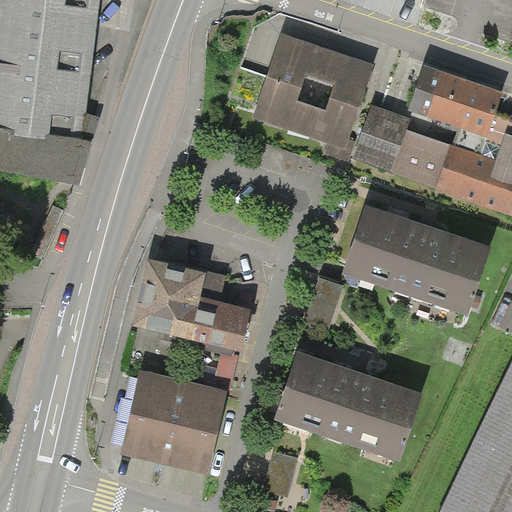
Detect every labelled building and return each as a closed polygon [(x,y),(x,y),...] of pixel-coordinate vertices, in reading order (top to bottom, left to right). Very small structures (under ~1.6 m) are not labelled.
[(0,0),(0,175),(80,188),(102,116),(87,114),(95,0),(0,0)] [(373,68),(280,38),(253,119),(328,144),(324,156),(347,164),(355,140),(350,139),(370,78),(373,68)] [(473,84),(425,67),(409,112),(460,130),(487,140),(496,116),(503,95),(473,84)] [(413,121),(373,107),(354,160),(511,216),(511,122),(496,116),(487,140),(460,130),(454,147),(410,131),(413,121)] [(63,212),(53,207),(33,255),(42,259),(63,212)] [(423,227),(367,209),(344,278),(467,319),(490,249),(423,227)] [(226,278),(150,261),(134,328),(161,334),(159,339),(221,354),(213,388),(231,392),(240,354),(242,355),(252,313),(250,313),(254,296),(240,292),(236,309),(220,305),(222,295),(226,278)] [(344,287),(320,280),(306,324),(330,331),(344,287)] [(360,375),(297,354),(275,422),(401,463),(423,396),(360,375)] [(511,511),(511,368),(443,511),(511,511)] [(230,395),(143,374),(122,456),(210,477),(230,395)] [(299,458),(274,452),(265,493),(289,499),(299,458)]
